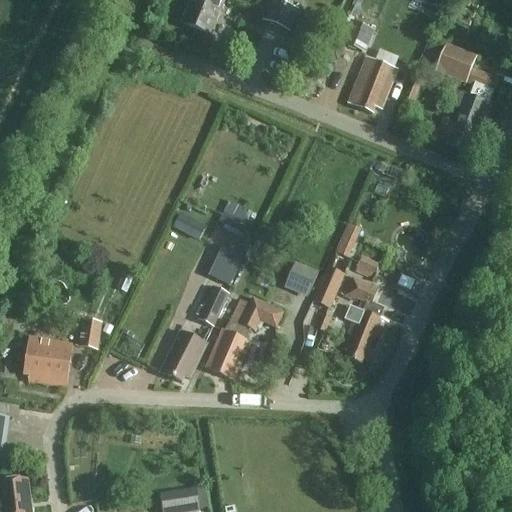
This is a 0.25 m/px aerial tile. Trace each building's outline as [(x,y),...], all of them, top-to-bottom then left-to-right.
[(193,0),(185,21),(213,32),(225,0),(193,0)] [(301,11),(275,0),(266,22),(292,33),(301,11)] [(445,4),(437,0),(433,9),(441,13),(445,4)] [(373,32),(355,25),(345,47),(363,55),(373,32)] [(446,45),(435,73),(466,85),(472,69),(477,57),(446,45)] [(380,60),(398,67),(403,56),(385,49),(380,60)] [(382,114),(397,73),(366,62),(349,108),(374,117),(376,112),(382,114)] [(472,69),(466,85),(473,87),(474,88),(476,83),(495,91),(493,95),(495,96),(501,80),(472,69)] [(474,88),(469,100),(482,105),(488,107),(493,95),(495,91),(476,83),(474,88)] [(444,119),(437,138),(447,142),(445,147),(464,154),(467,147),(473,150),(490,108),(488,107),(482,105),(469,100),(464,98),(454,94),(449,106),(459,110),(454,123),(444,119)] [(378,163),(375,170),(383,173),(386,166),(378,163)] [(193,221),(180,214),(173,229),(185,235),(193,221)] [(245,238),(241,247),(248,250),(252,241),(245,238)] [(229,286),(242,258),(222,249),(209,277),(229,286)] [(381,266),(363,259),(358,272),(375,280),(381,266)] [(308,300),(320,272),(297,262),(284,289),(308,300)] [(332,309),(346,276),(328,268),(313,301),(332,309)] [(354,326),(349,338),(353,340),(352,343),(347,341),(342,353),(348,355),(346,360),(363,368),(365,363),(371,365),(389,324),(381,321),(386,311),(372,306),(379,291),(352,280),(345,297),(365,305),(362,313),(360,312),(352,309),(346,323),(354,326)] [(213,333),(218,321),(228,300),(213,293),(197,326),(213,333)] [(242,302),(233,321),(226,335),(225,335),(207,371),(232,383),(250,347),(247,345),(252,335),(255,337),(261,324),(275,332),(283,316),(254,301),(252,306),(242,302)] [(101,323),(86,321),(81,348),(96,350),(101,323)] [(103,333),(110,336),(113,328),(106,325),(103,333)] [(190,380),(207,346),(181,333),(161,374),(182,384),(185,378),(190,380)] [(68,389),(74,347),(30,341),(25,377),(31,378),(30,384),(68,389)] [(3,511),(32,511),(29,485),(0,488),(3,511)] [(196,489),(161,494),(163,511),(203,511),(200,488),(196,489)]
